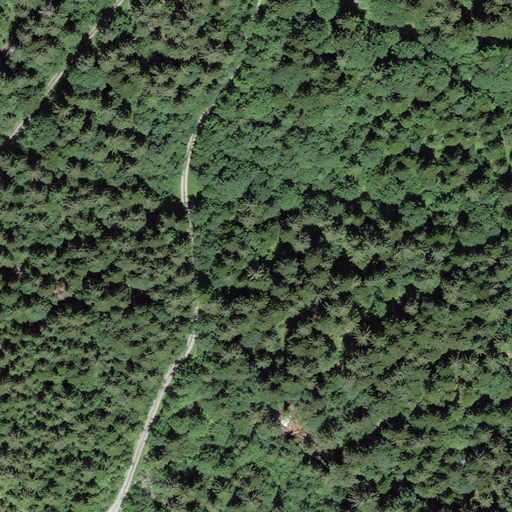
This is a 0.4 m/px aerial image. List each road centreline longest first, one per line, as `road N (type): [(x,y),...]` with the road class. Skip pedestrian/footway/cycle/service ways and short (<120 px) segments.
road 1 (track): [(221,97),(202,118),(186,163),(192,334),(111,511)]
road 2 (track): [(122,0),(0,156)]
